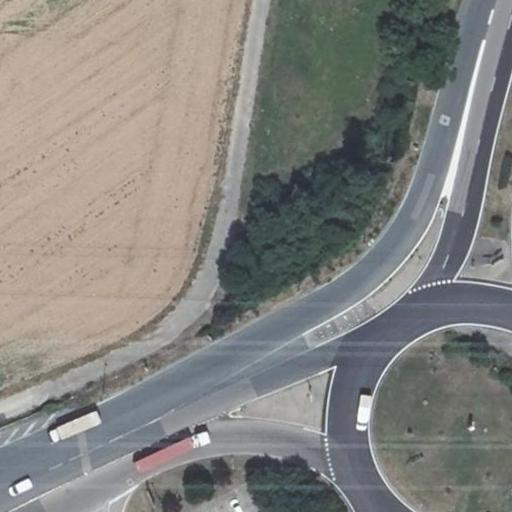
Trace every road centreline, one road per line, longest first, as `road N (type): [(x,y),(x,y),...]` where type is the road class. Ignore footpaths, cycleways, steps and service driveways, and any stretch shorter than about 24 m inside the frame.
road 1 (motorway): [(502,0),(446,124),(418,212),(393,253),(340,299),(42,461)]
road 2 (track): [(0,412),(167,333),(209,291),(232,219),(264,0)]
road 3 (motorway): [(385,337),(42,461)]
road 4 (motorway): [(59,511),(150,461),(229,436),(293,442),(353,462)]
road 5 (primary): [(511,17),(455,243),(424,312)]
road 6 (primary): [(385,337),(349,404),(353,462)]
